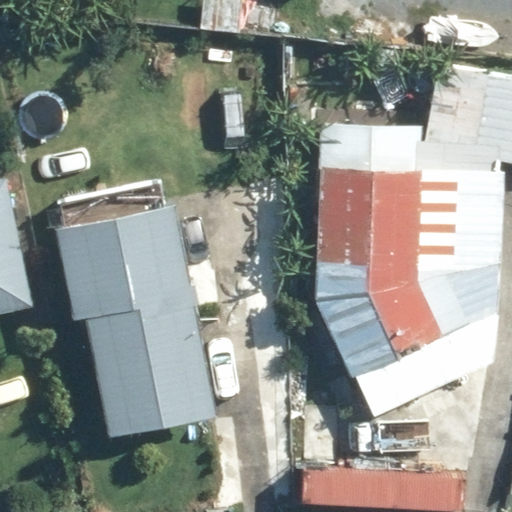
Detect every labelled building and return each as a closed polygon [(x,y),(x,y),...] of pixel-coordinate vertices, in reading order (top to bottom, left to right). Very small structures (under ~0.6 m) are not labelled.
[(228,43),(191,35),(175,101),(212,109),(228,43)] [(360,43),(290,38),(288,71),(357,76),(360,43)] [(511,76),(453,65),(438,141),(511,155),(511,76)] [(319,288),(360,364),(450,314),(422,263),(427,148),(325,144),(319,288)] [(12,173),(0,175),(0,297),(36,290),(12,173)] [(214,402),(175,192),(74,210),(113,421),(214,402)]
